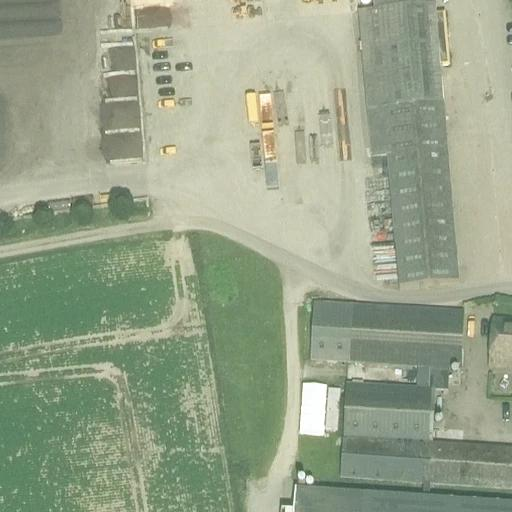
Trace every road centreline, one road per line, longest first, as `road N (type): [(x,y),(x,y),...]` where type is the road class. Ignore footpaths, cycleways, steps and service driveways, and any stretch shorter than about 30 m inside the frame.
road 1 (unknown): [(203,225),(181,179),(160,172),(0,186)]
road 2 (track): [(183,222),(0,252)]
